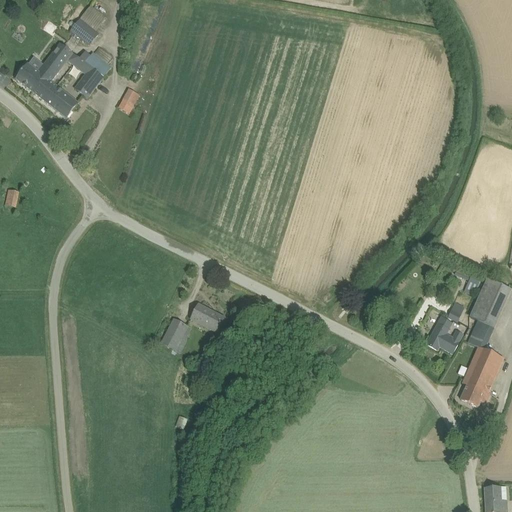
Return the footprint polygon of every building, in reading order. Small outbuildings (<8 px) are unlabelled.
[(91,7),(80,20),(96,33),(107,19),(91,7)] [(80,20),(70,32),(69,34),(75,39),(76,36),(90,47),(99,35),(96,33),(80,20)] [(71,65),(76,57),(60,44),(47,61),(39,72),(29,64),(16,81),(45,103),(57,87),(52,83),(63,69),(68,62),(71,65)] [(80,59),(76,57),(71,65),(85,76),(80,82),(75,90),(84,97),(88,100),(112,68),(93,54),(90,57),(87,55),(85,53),(80,59)] [(79,104),(57,87),(45,103),(67,120),(79,104)] [(135,106),(141,95),(129,89),(124,100),(135,106)] [(106,148),(125,156),(141,118),(122,110),(106,148)] [(6,207),(16,209),(19,194),(9,192),(6,207)] [(482,277),(473,273),(459,267),(456,275),(470,281),(464,294),(473,298),(482,277)] [(504,360),(485,352),(511,291),(504,288),(487,280),(469,318),(477,322),(467,344),(479,350),(463,385),(467,387),(461,401),(478,409),(483,397),(487,399),(504,360)] [(458,323),(461,316),(464,309),(455,305),(448,319),(458,323)] [(199,306),(190,322),(216,335),(224,319),(199,306)] [(155,341),(161,345),(180,355),(189,338),(184,336),(188,327),(174,320),(168,317),(155,341)] [(453,355),(463,336),(456,332),(453,338),(447,335),(453,325),(442,319),(427,346),(437,352),(439,348),(453,355)] [(508,511),(508,501),(502,502),(502,488),(485,489),(485,511),(508,511)]
